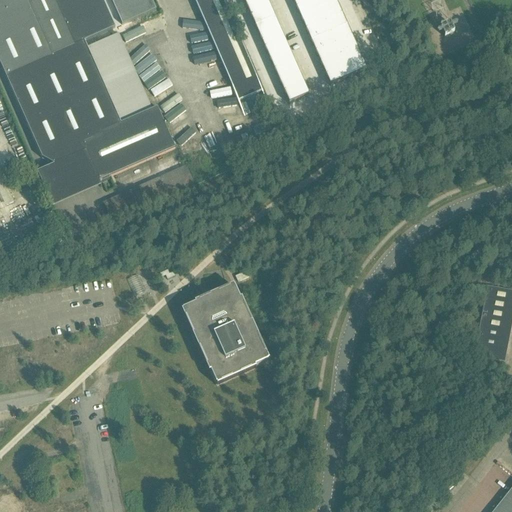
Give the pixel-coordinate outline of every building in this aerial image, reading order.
[(86,152),(99,182),(175,149),(157,108),(121,124),(84,42),(115,29),(102,0),(0,0),(0,65),(42,159),(54,166),(86,152)] [(111,0),(122,25),(156,10),(151,0),(111,0)] [(266,0),(259,0),(245,6),(250,17),(270,8),(266,0)] [(313,0),(291,0),(296,10),(314,2),(313,0)] [(335,0),(318,0),(314,2),(319,13),(338,5),(335,0)] [(209,1),(195,7),(199,17),(213,11),(209,1)] [(314,2),(296,10),(301,21),(319,13),(314,2)] [(338,5),(319,13),(324,24),(342,16),(338,5)] [(195,7),(180,13),(185,23),(199,17),(195,7)] [(270,8),(250,17),(255,28),(275,19),(270,8)] [(213,11),(199,17),(203,27),(217,20),(213,11)] [(319,13),(301,21),(306,32),(324,24),(319,13)] [(342,16),(324,24),(329,35),(347,27),(342,16)] [(199,17),(185,23),(189,33),(203,27),(199,17)] [(275,19),(255,28),(260,39),(280,30),(275,19)] [(217,20),(203,27),(207,36),(222,30),(217,20)] [(324,24),(306,32),(311,43),(329,35),(324,24)] [(173,27),(159,33),(163,43),(178,37),(173,27)] [(203,27),(189,33),(193,42),(207,36),(203,27)] [(347,27),(329,35),(334,46),(352,38),(347,27)] [(222,30),(207,36),(211,46),(226,40),(222,30)] [(280,30),(260,39),(264,50),(285,41),(280,30)] [(159,33),(145,39),(149,49),(163,43),(159,33)] [(329,35),(311,43),(315,54),(334,46),(329,35)] [(207,36),(193,42),(197,52),(211,46),(207,36)] [(178,37),(163,43),(167,53),(182,47),(178,37)] [(352,38),(334,46),(339,57),(357,49),(352,38)] [(226,40),(211,46),(216,56),(230,50),(226,40)] [(285,41),(264,50),(269,61),(289,52),(285,41)] [(163,43),(149,49),(153,59),(167,53),(163,43)] [(211,46),(197,52),(201,62),(216,56),(211,46)] [(334,46),(315,54),(320,65),(339,57),(334,46)] [(182,47),(167,53),(171,60),(185,54),(182,47)] [(357,49),(339,57),(343,68),(362,60),(357,49)] [(230,50),(216,56),(220,66),(234,59),(230,50)] [(289,52),(269,61),(274,72),(294,63),(289,52)] [(167,53),(153,59),(156,66),(171,60),(167,53)] [(185,54),(171,60),(174,68),(188,61),(185,54)] [(216,56),(201,62),(205,72),(220,66),(216,56)] [(339,57),(320,65),(325,76),(343,68),(339,57)] [(442,58),(436,60),(442,73),(447,70),(442,58)] [(234,59),(220,66),(224,75),(238,69),(234,59)] [(171,60),(156,66),(159,74),(174,68),(171,60)] [(362,60),(343,68),(348,79),(367,71),(362,60)] [(188,61),(174,68),(177,75),(191,69),(188,61)] [(294,63),(274,72),(279,83),(299,74),(294,63)] [(220,66),(205,72),(210,81),(224,75),(220,66)] [(174,68),(159,74),(163,81),(177,75),(174,68)] [(343,68),(325,76),(330,87),(348,79),(343,68)] [(191,69),(177,75),(180,82),(194,76),(191,69)] [(238,69),(224,75),(228,85),(243,79),(238,69)] [(299,74),(279,83),(284,94),(304,85),(299,74)] [(177,75),(163,81),(166,89),(180,82),(177,75)] [(224,75),(210,81),(214,91),(228,85),(224,75)] [(194,76),(180,82),(183,90),(198,84),(194,76)] [(243,79),(228,85),(232,93),(246,87),(243,79)] [(180,82),(166,89),(169,96),(183,90),(180,82)] [(198,84),(183,90),(186,97),(201,91),(198,84)] [(228,85),(214,91),(217,99),(232,93),(228,85)] [(304,85),(284,94),(289,105),(309,97),(304,85)] [(246,87),(232,93),(235,101),(250,95),(246,87)] [(183,90),(169,96),(172,103),(186,97),(183,90)] [(201,91),(186,97),(190,104),(204,98),(201,91)] [(232,93),(217,99),(221,108),(235,101),(232,93)] [(250,95),(235,101),(239,110),(246,107),(253,104),(250,95)] [(186,97),(172,103),(175,111),(190,104),(186,97)] [(204,98),(190,104),(193,112),(207,106),(204,98)] [(235,101),(221,108),(225,116),(232,113),(239,110),(235,101)] [(190,104),(175,111),(178,118),(193,112),(190,104)] [(253,104),(246,107),(252,121),(259,118),(253,104)] [(207,106),(193,112),(197,122),(211,115),(207,106)] [(246,107),(239,110),(245,124),(252,121),(246,107)] [(239,110),(232,113),(238,127),(245,124),(239,110)] [(193,112),(178,118),(183,128),(197,122),(193,112)] [(232,113),(225,116),(231,130),(238,127),(232,113)] [(211,115),(197,122),(201,131),(215,125),(211,115)] [(197,122),(183,128),(187,137),(201,131),(197,122)] [(215,125),(201,131),(205,141),(220,135),(215,125)] [(201,131),(187,137),(191,147),(205,141),(201,131)] [(59,247),(54,237),(43,242),(48,252),(59,247)] [(246,273),(235,278),(238,283),(249,278),(246,273)] [(511,292),(487,287),(487,289),(473,357),(504,363),(511,324),(511,292)] [(216,385),(267,363),(234,289),(183,311),(216,385)] [(443,488),(451,494),(463,479),(455,472),(443,488)] [(511,511),(511,489),(493,511),(511,511)]
